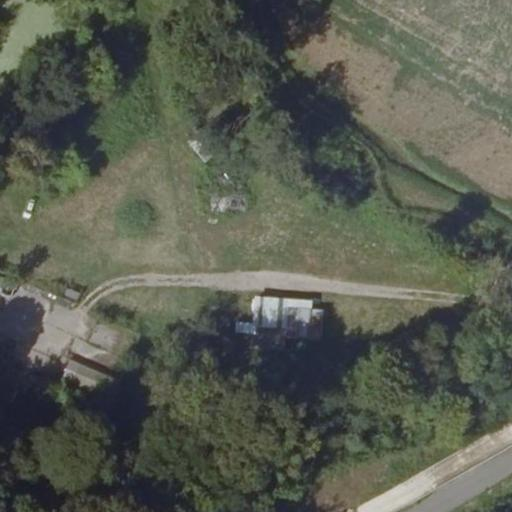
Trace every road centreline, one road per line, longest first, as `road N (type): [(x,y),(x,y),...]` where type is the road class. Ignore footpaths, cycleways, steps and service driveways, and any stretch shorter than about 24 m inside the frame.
road 1 (track): [(511,310),(319,283),(140,278),(112,282),(80,311)]
road 2 (track): [(197,280),(169,183),(137,0)]
